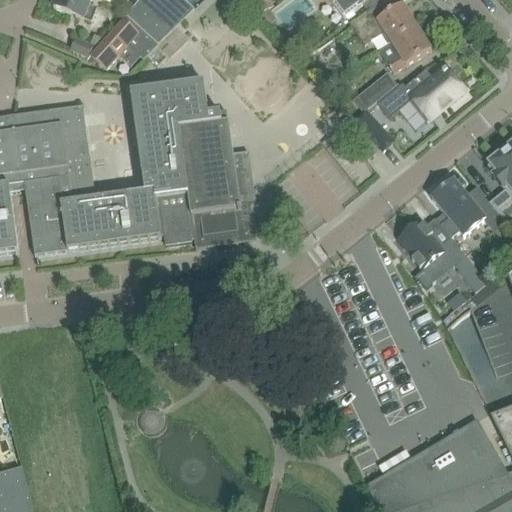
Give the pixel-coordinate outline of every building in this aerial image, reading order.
[(90,8),(93,0),(57,0),(54,10),(84,22),(85,21),(92,24),(97,11),(90,8)] [(143,0),(127,19),(159,48),(176,31),(195,12),(182,0),(143,0)] [(272,10),(264,0),(248,0),(247,1),(261,19),(272,10)] [(329,0),(345,20),(363,6),(370,16),(372,14),(387,4),(384,0),(329,0)] [(372,42),(380,54),(418,30),(403,8),(386,18),(378,23),(372,14),(370,16),(352,28),(364,47),(372,42)] [(270,13),(262,20),(269,30),(277,23),(270,13)] [(98,50),(89,60),(90,61),(92,59),(107,73),(118,61),(122,60),(129,53),(129,52),(140,62),(151,49),(138,38),(139,37),(124,23),(107,41),(99,51),(98,50)] [(418,30),(380,54),(393,75),(405,67),(407,69),(432,53),(418,30)] [(159,49),(148,59),(158,70),(169,59),(187,42),(176,31),(159,48),(159,49)] [(71,53),(89,60),(98,50),(76,41),(71,53)] [(403,87),(378,107),(391,122),(392,121),(391,121),(411,105),(427,125),(429,123),(430,124),(465,95),(447,72),(434,83),(428,87),(421,79),(427,75),(426,74),(406,90),(403,87)] [(320,74),(313,81),(322,91),(330,83),(320,74)] [(389,77),(360,101),(369,111),(398,88),(389,77)] [(192,243),(195,242),(187,182),(180,133),(202,130),(200,120),(209,119),(205,86),(132,97),(145,197),(96,203),(83,109),(0,121),(0,257),(19,255),(11,196),(26,193),(35,259),(162,241),(162,239),(165,239),(166,249),(192,245),(192,243)] [(394,144),(367,115),(356,125),(384,154),(394,144)] [(187,182),(195,242),(196,253),(258,244),(253,209),(257,209),(249,155),(236,157),(231,125),(229,126),(227,116),(209,119),(200,120),(202,130),(180,133),(187,182)] [(360,155),(367,164),(376,157),(369,147),(360,155)] [(511,147),(508,151),(506,148),(496,156),(498,159),(489,166),(490,167),(487,170),(493,177),(492,178),(496,183),(497,182),(501,187),(500,188),(503,192),(504,191),(509,197),(504,201),(500,196),(490,205),(511,233),(511,147)] [(449,172),(423,190),(430,200),(456,182),(449,172)] [(455,184),(432,202),(445,218),(448,222),(446,224),(440,229),(451,242),(459,235),(463,241),(484,224),(494,236),(503,228),(504,227),(505,227),(506,226),(490,206),(477,191),(467,199),(455,184)] [(398,242),(397,243),(404,251),(403,252),(404,252),(405,251),(409,256),(408,257),(408,258),(409,257),(413,262),(412,262),(413,263),(414,263),(421,271),(420,272),(420,273),(421,272),(423,274),(420,277),(421,278),(418,280),(417,279),(415,281),(416,282),(418,281),(426,292),(433,287),(455,269),(459,274),(458,275),(475,297),(488,287),(451,242),(440,229),(435,222),(425,230),(424,229),(424,228),(421,224),(420,224),(421,225),(399,243),(398,242)] [(511,277),(508,280),(511,289),(511,411),(491,420),(511,460),(511,277)] [(511,511),(511,476),(499,480),(497,474),(505,470),(491,446),(488,441),(478,424),(443,444),(440,439),(428,446),(431,452),(368,490),(376,508),(378,511),(511,511)] [(11,454),(1,462),(7,469),(17,460),(11,454)] [(32,511),(21,471),(0,476),(0,511),(32,511)]
